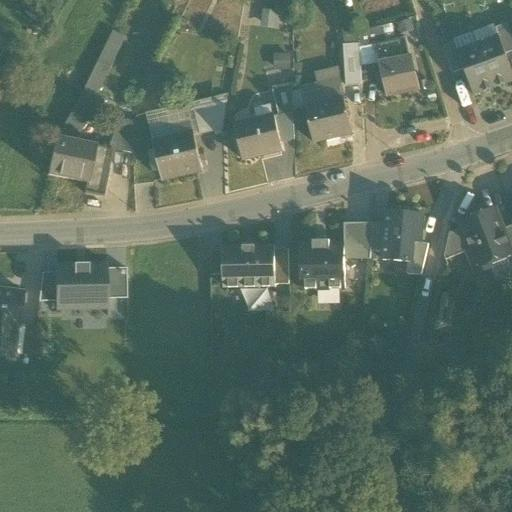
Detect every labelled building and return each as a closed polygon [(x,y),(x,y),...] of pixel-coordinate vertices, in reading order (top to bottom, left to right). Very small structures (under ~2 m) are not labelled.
[(498,37),(505,55),(511,52),(511,39),(507,25),(495,29),(498,37)] [(110,31),(95,64),(106,69),(121,37),(110,31)] [(376,40),(378,53),(394,49),(392,37),(376,40)] [(498,37),(478,44),(494,89),(511,82),(511,74),(505,55),(498,37)] [(443,48),(452,74),(464,70),(457,52),(454,44),(443,48)] [(473,97),(494,89),(478,44),(457,52),(464,70),(473,97)] [(378,53),(381,65),(410,59),(408,46),(394,49),(378,53)] [(346,49),(348,85),(360,85),(358,48),(346,49)] [(275,58),(279,70),(291,66),(288,54),(275,58)] [(417,91),(410,59),(381,65),(387,97),(417,91)] [(89,106),(106,69),(95,64),(77,101),(89,106)] [(299,91),(304,110),(343,100),(339,81),(299,91)] [(272,91),(278,117),(293,114),(292,87),(272,91)] [(304,110),(312,143),(351,134),(343,100),(304,110)] [(55,139),(64,141),(70,130),(77,132),(92,107),(89,106),(77,101),(55,139)] [(194,109),(200,135),(223,130),(228,101),(194,109)] [(234,127),(242,161),(282,151),(274,117),(234,127)] [(110,151),(133,155),(132,121),(118,122),(112,138),(107,149),(107,150),(110,151)] [(150,131),(153,144),(177,139),(174,126),(150,131)] [(112,138),(77,132),(70,130),(64,141),(95,147),(107,149),(112,138)] [(194,135),(177,139),(153,144),(162,181),(202,171),(194,135)] [(47,177),(86,184),(87,185),(95,147),(64,141),(55,139),(49,169),(47,177)] [(107,149),(95,147),(87,185),(86,184),(84,195),(103,198),(108,171),(106,171),(110,151),(107,150),(107,149)] [(467,253),(475,274),(491,268),(489,264),(506,258),(511,256),(501,231),(494,211),(462,223),(464,228),(472,249),(467,252),(467,253)] [(422,226),(423,215),(386,212),(385,225),(383,253),(382,261),(408,263),(412,263),(413,242),(417,243),(418,226),(422,226)] [(344,246),(345,261),(370,261),(371,252),(373,224),(344,225),(344,246)] [(373,224),(371,252),(383,253),(385,225),(373,224)] [(511,265),(511,226),(501,231),(511,256),(506,258),(509,266),(511,265)] [(444,257),(445,261),(467,253),(467,252),(472,249),(464,228),(449,234),(444,257)] [(345,261),(344,246),(330,246),(330,242),(313,242),(313,246),(300,247),(301,291),(345,290),(345,261)] [(408,263),(406,275),(421,276),(428,245),(417,243),(413,242),(412,263),(408,263)] [(223,276),(224,290),(276,289),(276,286),(275,250),(275,247),(223,248),(223,252),(223,276)] [(275,250),(276,286),(289,286),(288,250),(275,250)] [(210,252),(211,276),(223,276),(223,252),(210,252)] [(106,265),(54,265),(54,273),(55,303),(55,312),(107,311),(107,300),(106,270),(106,265)] [(126,269),(106,270),(107,300),(126,300),(126,269)] [(55,303),(54,273),(41,274),(38,303),(55,303)] [(0,290),(0,325),(5,326),(19,328),(19,326),(23,293),(0,290)] [(19,355),(31,356),(35,328),(22,326),(19,355)]
